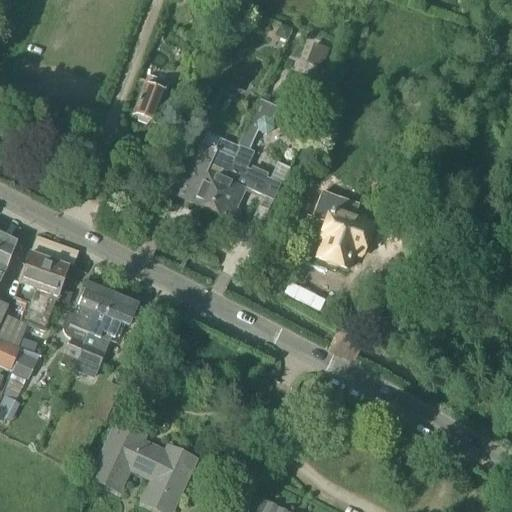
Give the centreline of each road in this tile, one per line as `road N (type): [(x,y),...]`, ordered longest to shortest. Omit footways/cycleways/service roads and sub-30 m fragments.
road 1 (tertiary): [(511,468),(0,198)]
road 2 (unknown): [(70,233),(157,0)]
